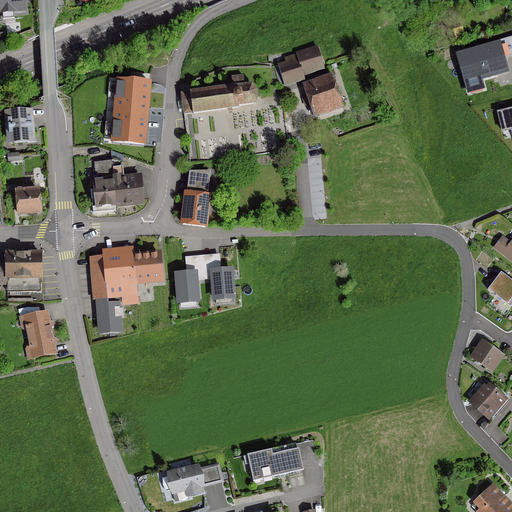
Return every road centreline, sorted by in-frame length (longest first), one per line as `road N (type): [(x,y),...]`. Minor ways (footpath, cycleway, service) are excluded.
road 1 (residential): [(155,227),(445,232),(461,249),(469,297),(454,398),(468,425),(511,469)]
road 2 (residential): [(65,230),(85,376),(136,511)]
road 3 (residential): [(155,227),(184,47),(202,23),(246,0)]
road 4 (residential): [(47,0),(65,230)]
road 5 (primary): [(0,74),(178,0)]
